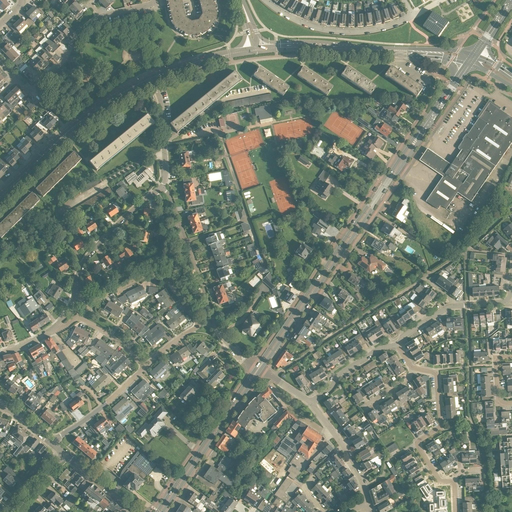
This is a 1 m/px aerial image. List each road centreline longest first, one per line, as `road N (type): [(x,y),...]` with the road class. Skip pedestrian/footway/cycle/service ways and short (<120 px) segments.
road 1 (residential): [(256,367),(220,337),(163,187)]
road 2 (tertiary): [(260,370),(372,202)]
road 3 (tertiary): [(372,202),(256,367)]
road 4 (tertiary): [(0,197),(68,130),(150,78)]
road 5 (residential): [(52,329),(73,308),(90,251),(163,187)]
road 6 (tertiary): [(256,367),(156,511)]
road 7 (tertiary): [(162,511),(260,370)]
road 8 (residential): [(451,481),(439,480),(417,444),(439,424),(435,373),(413,368)]
road 9 (tertiary): [(254,49),(411,50)]
road 10 (residential): [(266,0),(333,31),(382,27),(410,12)]
road 11 (residential): [(77,315),(154,275),(168,281),(197,325)]
road 12 (residential): [(396,344),(447,307),(509,297)]
road 13 (residential): [(15,77),(33,89),(100,16)]
road 14 (residential): [(49,441),(144,368)]
